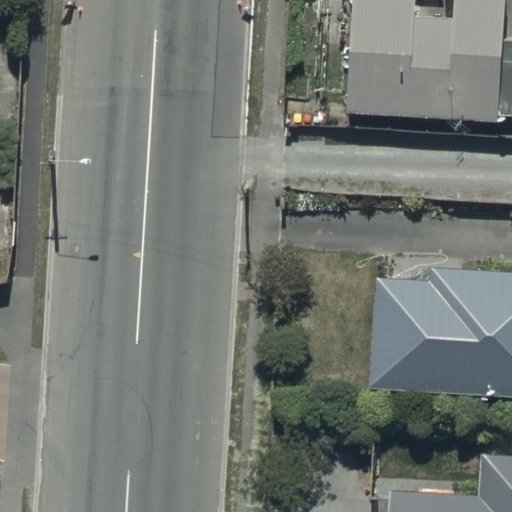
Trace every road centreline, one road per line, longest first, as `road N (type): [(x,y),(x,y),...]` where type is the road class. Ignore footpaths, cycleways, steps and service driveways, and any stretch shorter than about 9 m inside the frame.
road 1 (tertiary): [(131,414),(156,0)]
road 2 (residential): [(0,406),(131,414)]
